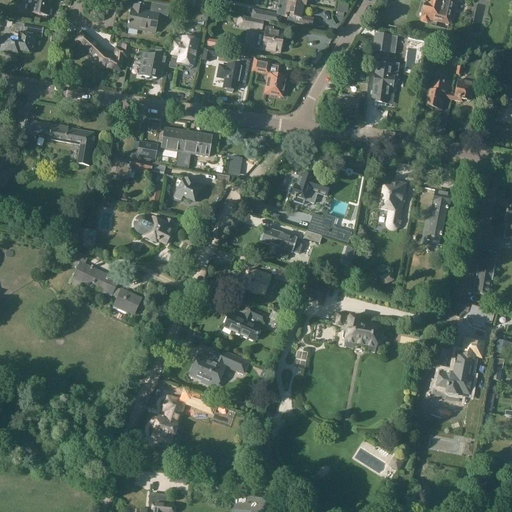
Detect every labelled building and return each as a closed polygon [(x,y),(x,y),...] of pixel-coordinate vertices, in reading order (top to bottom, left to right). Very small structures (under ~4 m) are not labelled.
[(34,0),(34,5),(32,4),(30,13),(49,17),(52,2),(54,2),(54,0),(34,0)] [(207,11),(209,0),(206,0),(197,0),(196,9),(207,11)] [(210,8),(217,9),(219,1),(211,0),(210,8)] [(428,0),(426,6),(423,5),(423,6),(422,6),(422,7),(421,8),(421,9),(420,10),(421,11),(421,13),(422,13),(420,21),(421,23),(427,24),(429,23),(429,21),(449,26),(454,0),(428,0)] [(251,19),(264,22),(279,25),(281,17),(286,17),(300,19),(299,25),(312,27),(313,20),(301,17),(303,6),(279,1),(276,15),(252,10),(251,19)] [(128,28),(156,34),(159,16),(168,18),(170,7),(151,4),(150,12),(146,11),(147,8),(134,6),(133,10),(132,10),(128,28)] [(262,32),(264,22),(251,19),(238,17),(236,27),(262,32)] [(0,52),(1,52),(2,54),(6,55),(8,53),(18,55),(18,52),(19,47),(22,27),(12,25),(11,29),(5,28),(3,38),(0,52)] [(35,47),(36,38),(42,39),(43,29),(22,25),(22,27),(19,47),(18,52),(32,54),(34,46),(35,47)] [(255,49),(280,53),(281,47),(282,47),(283,46),(284,42),(283,40),(282,40),(283,33),(273,32),(274,28),(266,27),(265,34),(258,33),(257,40),(255,40),(254,42),(256,42),(255,49)] [(99,60),(98,69),(106,70),(106,69),(120,72),(122,58),(126,59),(127,58),(128,59),(131,46),(122,45),(121,50),(116,49),(115,54),(106,53),(94,42),(94,41),(83,32),(74,41),(92,56),(93,55),(95,55),(99,60)] [(173,41),(170,56),(177,58),(176,64),(177,64),(177,66),(184,67),(186,70),(190,70),(192,68),(193,67),(194,68),(200,40),(196,40),(196,39),(194,36),(187,34),(185,36),(185,37),(181,37),(181,38),(175,36),(174,41),(173,41)] [(60,44),(62,36),(52,35),(50,42),(60,44)] [(398,38),(376,35),(374,52),(389,54),(389,46),(397,47),(398,38)] [(206,39),(204,46),(216,48),(218,42),(206,39)] [(201,61),(210,63),(211,57),(212,50),(204,48),(201,61)] [(139,76),(157,80),(159,67),(167,69),(170,53),(154,50),(152,56),(143,54),(139,76)] [(251,73),(268,77),(264,93),(281,97),(285,77),(278,76),(280,66),(271,64),(271,62),(254,59),(251,73)] [(239,83),(246,84),(250,62),(241,60),(240,68),(228,66),(228,68),(219,67),(217,77),(226,79),(223,90),(226,91),(225,93),(233,95),(233,93),(237,93),(239,83)] [(502,62),(492,60),(490,69),(500,71),(502,62)] [(386,68),(385,74),(379,73),(378,77),(375,77),(372,104),(392,106),(394,90),(392,90),(394,79),(395,79),(397,69),(386,68)] [(444,100),(453,102),(454,96),(446,94),(448,85),(444,84),(442,83),(442,84),(432,82),(431,90),(432,90),(432,92),(430,92),(426,109),(442,112),(444,100)] [(457,82),(454,96),(453,102),(462,104),(463,101),(470,103),(474,86),(457,82)] [(496,93),(485,91),(484,101),(494,103),(496,93)] [(355,116),(355,111),(357,109),(357,106),(356,105),(357,96),(350,95),(348,96),(343,96),(341,96),(340,100),(336,100),(335,114),(355,116)] [(511,112),(499,109),(496,123),(511,127),(511,126),(511,112)] [(28,140),(29,136),(48,139),(48,141),(70,144),(70,145),(80,146),(77,164),(90,166),(95,134),(68,130),(68,128),(23,121),(20,138),(28,140)] [(161,150),(178,153),(175,168),(185,170),(186,162),(187,154),(190,133),(164,129),(161,150)] [(212,137),(190,133),(187,154),(209,157),(212,137)] [(158,145),(139,142),(136,158),(155,162),(158,145)] [(128,181),(129,173),(143,176),(144,172),(151,173),(152,165),(130,160),(130,162),(114,159),(110,177),(128,181)] [(0,187),(3,189),(10,175),(3,172),(0,177),(0,187)] [(178,175),(164,173),(162,185),(170,186),(171,179),(177,180),(178,175)] [(292,202),(303,205),(304,202),(313,205),(316,195),(327,198),(330,186),(313,181),(314,178),(300,174),(297,186),(294,185),(291,196),(293,197),(292,202)] [(184,178),(174,198),(188,205),(189,201),(194,203),(202,188),(196,186),(197,184),(184,178)] [(396,230),(397,229),(398,227),(406,184),(392,182),(391,191),(382,189),(379,210),(389,212),(386,225),(386,226),(387,228),(387,229),(388,230),(390,231),(391,231),(393,231),(394,231),(396,230)] [(161,186),(152,185),(147,210),(157,212),(160,192),(162,187),(161,186)] [(452,193),(435,190),(432,203),(433,203),(427,238),(426,240),(439,243),(440,240),(447,206),(449,206),(452,193)] [(158,204),(157,212),(165,214),(166,205),(158,204)] [(325,219),(312,215),(307,232),(320,236),(325,219)] [(134,226),(135,228),(136,231),(138,233),(144,236),(143,237),(156,243),(158,241),(166,245),(173,231),(171,229),(174,224),(158,216),(156,220),(153,218),(152,219),(148,217),(145,216),(142,216),(140,217),(137,218),(136,220),(135,223),(134,226)] [(76,231),(68,229),(66,235),(74,237),(76,231)] [(94,250),(97,231),(82,229),(79,248),(94,250)] [(303,247),(302,245),(295,243),(296,239),(265,229),(263,235),(261,236),(260,240),(261,241),(261,243),(298,255),(300,255),(303,247)] [(322,237),(306,232),(303,239),(323,246),(325,239),(322,237)] [(451,247),(444,246),(440,268),(447,269),(451,247)] [(355,250),(347,247),(342,261),(351,264),(355,250)] [(71,259),(74,261),(72,265),(77,267),(72,278),(92,287),(93,284),(105,289),(104,293),(111,297),(111,296),(116,299),(113,307),(127,314),(128,313),(134,316),(142,299),(121,290),(120,290),(115,288),(118,281),(85,266),(88,259),(91,261),(94,254),(87,250),(86,250),(84,255),(76,251),(71,259)] [(473,294),(488,297),(491,281),(492,281),(494,271),(493,271),(496,254),(481,251),(478,268),(477,268),(476,278),(473,294)] [(240,289),(256,295),(264,297),(270,281),(255,275),(257,272),(250,269),(250,270),(248,270),(240,289)] [(295,283),(298,276),(281,270),(278,277),(295,283)] [(394,281),(390,273),(380,278),(383,286),(394,281)] [(295,295),(300,296),(299,297),(322,303),(325,289),(303,282),(303,283),(298,282),(295,295)] [(291,308),(283,305),(280,313),(288,315),(291,308)] [(243,335),(255,340),(260,329),(254,326),(257,319),(263,322),(266,316),(250,308),(244,320),(242,319),(241,320),(229,315),(223,327),(242,336),(243,335)] [(284,316),(278,313),(273,324),(279,327),(284,316)] [(336,325),(341,325),(342,326),(342,321),(348,323),(346,331),(346,332),(343,334),(342,338),(344,342),(344,344),(354,346),(366,348),(375,350),(375,348),(376,345),(377,344),(378,341),(377,340),(378,336),(379,335),(380,332),(379,330),(379,327),(369,325),(369,324),(361,322),(361,319),(338,315),(334,314),(332,325),(336,325)] [(438,382),(437,389),(447,391),(446,392),(459,395),(460,392),(468,393),(471,379),(468,378),(473,355),(480,356),(482,343),(465,340),(462,359),(457,358),(453,375),(439,373),(438,382)] [(506,355),(508,343),(497,341),(496,347),(495,353),(506,355)] [(209,385),(217,389),(227,367),(244,375),(249,364),(217,349),(212,361),(198,355),(189,376),(201,382),(200,383),(209,387),(209,385)] [(492,368),(499,369),(502,370),(504,361),(500,360),(494,359),(492,368)] [(498,387),(491,386),(488,386),(487,394),(497,395),(498,387)] [(182,402),(204,410),(208,400),(186,392),(182,402)] [(152,438),(162,441),(161,443),(162,446),(168,448),(170,446),(171,445),(178,447),(184,426),(178,424),(182,413),(178,412),(181,402),(168,398),(164,411),(168,413),(165,421),(158,419),(152,438)] [(219,415),(223,416),(228,412),(230,409),(222,406),(219,415)] [(41,453),(25,434),(14,443),(30,462),(41,453)] [(395,456),(388,466),(397,472),(404,462),(395,456)] [(170,470),(170,473),(187,474),(187,471),(194,471),(194,466),(178,465),(177,470),(170,470)] [(192,481),(192,474),(187,474),(170,473),(169,484),(186,485),(187,481),(192,481)] [(137,500),(146,501),(148,481),(132,480),(130,499),(127,499),(123,507),(127,511),(132,502),(137,503),(137,500)] [(250,495),(249,502),(265,505),(266,496),(250,494),(250,495)]
